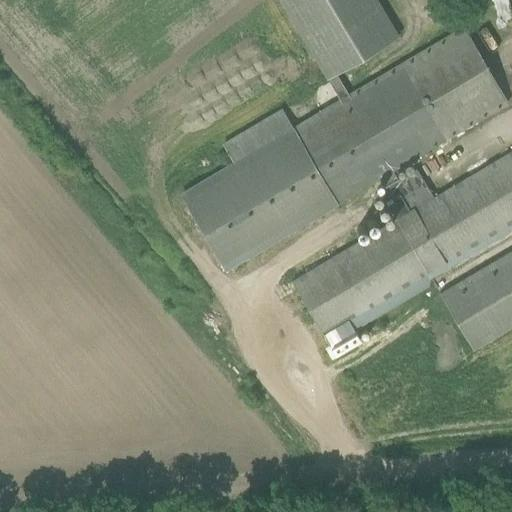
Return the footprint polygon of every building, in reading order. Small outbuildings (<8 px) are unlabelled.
[(379,0),(281,0),(339,99),(348,94),(336,73),(400,35),(379,0)] [(379,178),(393,170),(508,102),(463,26),(348,94),(339,99),(293,126),(283,109),(223,144),(233,161),(183,191),(228,267),(379,178)] [(511,150),(416,207),(396,219),(292,280),(323,333),(511,221),(511,150)] [(384,186),(379,190),(396,219),(416,207),(414,204),(431,194),(416,168),(398,178),(393,170),(379,178),(384,186)] [(511,327),(511,249),(440,292),(474,350),(511,327)]
